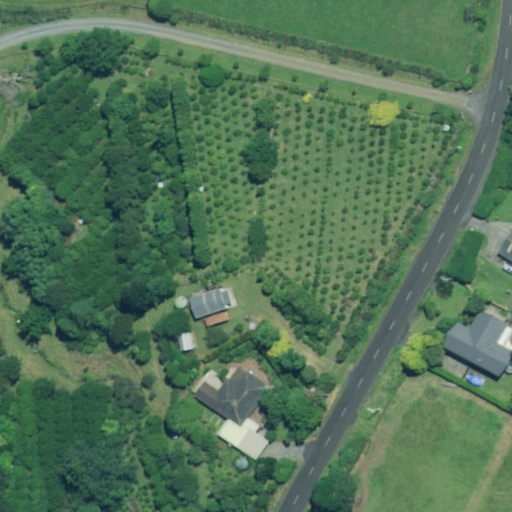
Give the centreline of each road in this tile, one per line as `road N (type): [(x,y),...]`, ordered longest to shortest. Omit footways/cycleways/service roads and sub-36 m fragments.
road 1 (unclassified): [(507,0),(503,66),(478,154),(289,511)]
road 2 (unknown): [(0,48),(58,33),(130,32),(489,116)]
